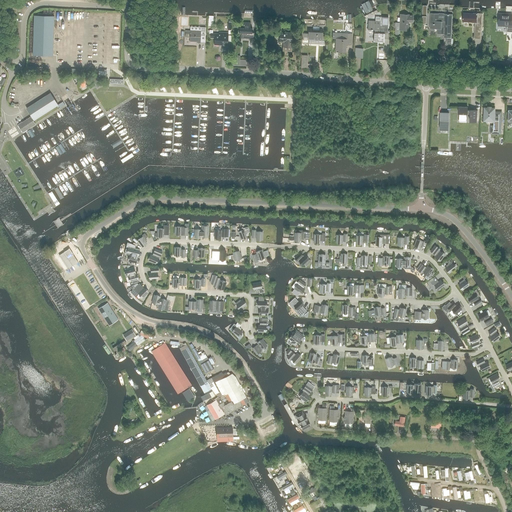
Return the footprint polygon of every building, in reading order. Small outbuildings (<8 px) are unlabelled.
[(430,29),(430,28),(438,29),(437,34),(438,34),(438,33),(441,33),(441,34),(444,34),(444,38),(451,38),(452,14),(445,14),(444,18),(438,18),(439,14),(431,13),(430,29)] [(477,13),(473,13),(463,13),(463,22),(475,23),(474,38),(481,39),(482,13),(477,13)] [(395,22),(395,34),(399,34),(400,30),(407,30),(407,20),(413,20),(413,15),(409,15),(409,14),(400,14),(400,23),(395,22)] [(506,14),(499,14),(498,23),(505,23),(505,25),(507,26),(507,32),(511,32),(511,25),(511,26),(511,17),(511,15),(506,14)] [(34,15),(33,55),(53,56),(54,16),(34,15)] [(368,21),(368,30),(371,30),(371,31),(372,31),(372,30),(376,30),(375,33),(374,33),(374,41),(384,42),(384,33),(387,34),(388,18),(376,17),(376,21),(368,21)] [(239,28),(239,33),(241,33),(241,38),(249,39),(248,40),(254,40),(254,33),(252,33),(252,28),(250,28),(251,23),(244,22),(243,28),(239,28)] [(308,29),(308,43),(316,43),(316,42),(319,43),(322,43),(323,29),(319,29),(319,27),(313,27),(313,29),(308,29)] [(185,37),(190,38),(190,41),(197,42),(197,43),(200,43),(201,30),(190,30),(190,31),(186,31),(185,37)] [(219,34),(210,33),(210,38),(214,38),(214,45),(222,45),(222,47),(227,47),(228,33),(219,32),(219,34)] [(280,32),(279,42),(283,42),(283,51),(291,51),(292,43),(293,33),(280,32)] [(336,48),(336,52),(345,52),(346,44),(351,45),(351,34),(344,34),(344,39),(336,39),(336,43),(333,43),(332,44),(332,47),(333,48),(336,48)] [(355,48),(355,58),(362,58),(363,48),(355,48)] [(33,121),(58,105),(50,93),(26,109),(32,117),(31,118),(30,117),(18,125),(22,133),(35,124),(33,121)] [(459,107),(458,113),(467,114),(467,113),(470,114),(470,122),(477,122),(477,110),(470,110),(467,110),(468,107),(459,107)] [(485,108),(484,120),(494,121),(493,126),(491,126),(491,132),(493,132),(493,133),(501,134),(501,113),(494,112),(495,108),(485,108)] [(449,113),(441,113),(440,130),(448,130),(449,113)] [(203,225),(202,228),(202,230),(195,229),(195,237),(201,238),(201,236),(208,236),(209,226),(208,226),(208,225),(204,225),(203,225)] [(169,234),(169,226),(164,226),(164,229),(158,229),(158,233),(154,233),(154,231),(150,231),(151,235),(154,235),(154,236),(163,237),(164,234),(169,234)] [(181,227),(175,227),(175,235),(181,235),(184,235),(187,235),(187,228),(184,227),(181,227)] [(215,230),(215,238),(221,238),(221,237),(228,237),(229,229),(222,229),(222,230),(215,230)] [(244,230),(238,232),(241,239),(247,237),(244,230)] [(252,230),(252,238),(256,238),(256,240),(262,240),(263,232),(255,232),(255,230),(252,230)] [(295,233),(295,241),(301,241),(301,239),(305,239),(306,232),(302,232),(302,233),(295,233)] [(137,241),(142,247),(147,244),(145,241),(147,241),(145,239),(148,237),(145,233),(142,235),(143,236),(137,241)] [(337,235),(336,243),(342,243),(342,241),(347,241),(347,236),(347,234),(344,234),(344,235),(337,235)] [(368,242),(369,237),(369,235),(365,235),(364,234),(364,236),(356,236),(356,244),(362,244),(362,242),(368,242)] [(376,237),(375,245),(381,245),(381,243),(383,243),(383,244),(386,244),(386,238),(387,238),(387,239),(389,239),(389,235),(386,235),(386,236),(383,236),(383,238),(376,237)] [(398,238),(397,246),(403,246),(403,244),(408,244),(408,237),(405,236),(405,238),(398,238)] [(416,239),(414,247),(419,249),(420,247),(422,248),(424,242),(416,239)] [(435,245),(430,251),(436,256),(435,257),(440,261),(445,255),(439,250),(440,249),(435,245)] [(136,263),(140,249),(129,246),(128,249),(127,255),(130,255),(128,261),(136,263)] [(175,247),(174,255),(181,256),(181,257),(185,257),(185,250),(180,250),(181,248),(175,247)] [(208,253),(208,250),(204,250),(204,249),(198,248),(198,250),(194,250),(193,258),(197,258),(197,256),(204,257),(204,253),(208,253)] [(69,249),(59,255),(67,269),(78,262),(69,249)] [(155,249),(152,256),(150,255),(148,261),(155,264),(158,257),(160,257),(162,252),(155,249)] [(212,252),(212,259),(219,260),(219,263),(225,264),(225,251),(220,250),(220,252),(212,252)] [(257,254),(252,255),(255,262),(258,261),(257,260),(259,260),(260,262),(265,260),(264,258),(262,250),(256,252),(257,254)] [(239,251),(233,252),(235,260),(242,259),(241,253),(239,253),(239,251)] [(298,260),(303,265),(304,264),(306,266),(311,262),(305,255),(303,256),(300,253),(295,258),(297,261),(298,260)] [(357,258),(357,265),(360,265),(360,264),(367,264),(367,256),(361,256),(361,258),(357,258)] [(382,266),(382,264),(389,265),(389,257),(383,256),(383,259),(382,259),(382,258),(379,258),(378,265),(382,266)] [(397,259),(396,267),(402,267),(402,265),(410,266),(410,257),(404,257),(404,260),(403,260),(403,259),(397,259)] [(447,267),(445,268),(449,273),(455,268),(451,262),(452,261),(450,259),(447,262),(448,264),(446,266),(447,267)] [(420,275),(424,277),(428,280),(430,278),(434,274),(431,272),(432,270),(428,266),(427,268),(421,264),(416,270),(421,273),(420,275)] [(136,274),(135,275),(133,268),(125,270),(127,277),(129,276),(130,281),(129,281),(130,285),(133,284),(136,283),(135,281),(138,280),(136,274)] [(151,274),(149,274),(150,280),(158,279),(157,272),(159,272),(158,269),(151,269),(151,274)] [(214,275),(213,280),(211,284),(214,285),(214,287),(224,290),(226,282),(219,280),(220,279),(217,278),(217,276),(214,275)] [(444,285),(441,280),(439,282),(434,276),(432,278),(434,280),(430,282),(432,285),(434,284),(438,290),(444,285)] [(180,279),(173,279),(173,287),(179,287),(179,285),(186,286),(187,278),(180,278),(180,279)] [(195,280),(194,288),(200,288),(200,286),(205,286),(205,279),(202,278),(202,280),(195,280)] [(247,288),(247,280),(235,280),(235,289),(240,289),(240,288),(247,288)] [(294,289),(292,292),(297,296),(300,293),(301,294),(304,289),(303,288),(306,284),(299,280),(298,282),(299,283),(294,289)] [(460,284),(459,285),(462,290),(469,286),(464,280),(459,283),(460,284)] [(253,284),(254,290),(256,289),(257,291),(259,290),(260,293),(264,292),(263,289),(262,289),(261,282),(253,284)] [(320,284),(320,292),(326,293),(326,291),(330,291),(331,283),(327,283),(327,285),(320,284)] [(148,292),(144,288),(143,289),(142,288),(139,284),(138,285),(133,290),(131,292),(135,297),(138,294),(143,298),(148,292)] [(348,286),(347,294),(353,294),(353,292),(361,293),(363,293),(364,285),(361,285),(355,285),(355,286),(348,286)] [(392,294),(392,287),(386,286),(386,288),(379,288),(378,296),(384,296),(384,294),(392,294)] [(406,289),(399,289),(398,297),(404,297),(404,295),(409,295),(412,295),(412,288),(409,288),(406,288),(406,289)] [(474,293),(468,297),(471,302),(472,301),(475,305),(481,301),(479,298),(478,299),(474,293)] [(160,297),(154,295),(152,303),(158,304),(157,307),(164,310),(167,300),(160,298),(160,297)] [(295,297),(289,303),(292,307),(294,305),(298,311),(299,311),(297,312),(301,316),(307,311),(302,306),(304,305),(300,300),(298,301),(295,297)] [(189,309),(195,309),(195,308),(202,308),(203,300),(197,300),(197,302),(189,301),(189,309)] [(240,300),(235,303),(240,310),(246,305),(243,300),(241,301),(240,300)] [(220,301),(210,301),(210,309),(217,309),(217,311),(220,311),(220,301)] [(258,301),(258,307),(261,307),(261,309),(260,309),(260,315),(266,315),(267,315),(268,312),(268,309),(269,309),(269,302),(266,302),(266,301),(258,301)] [(445,305),(442,307),(445,311),(448,308),(450,310),(451,309),(456,314),(461,309),(457,305),(456,306),(455,305),(453,303),(452,304),(449,302),(446,306),(445,305)] [(107,303),(99,308),(110,325),(118,319),(107,303)] [(314,308),(313,312),(316,313),(316,312),(326,314),(328,306),(322,305),(322,307),(317,306),(317,309),(314,308)] [(355,315),(356,308),(348,307),(349,305),(342,305),(342,313),(349,313),(349,315),(355,315)] [(386,316),(385,308),(380,309),(380,307),(374,308),(374,310),(370,310),(371,316),(375,316),(382,315),(383,316),(386,316)] [(395,309),(394,316),(397,317),(397,315),(404,317),(406,309),(400,308),(400,310),(395,309)] [(428,310),(422,310),(422,312),(418,312),(417,316),(413,316),(413,319),(421,319),(421,318),(428,318),(428,310)] [(485,311),(478,315),(481,321),(483,320),(485,324),(490,321),(492,323),(493,322),(490,317),(489,318),(488,316),(491,315),(488,310),(485,312),(485,311)] [(260,318),(260,326),(258,325),(258,331),(266,332),(266,322),(268,322),(268,318),(260,318)] [(464,318),(457,322),(461,329),(460,329),(463,335),(470,331),(466,324),(467,323),(464,318)] [(237,322),(235,325),(237,326),(232,332),(239,336),(242,332),(240,330),(241,329),(239,327),(241,325),(237,322)] [(494,328),(489,332),(491,336),(490,337),(494,342),(500,337),(495,331),(497,330),(494,328)] [(127,341),(135,336),(131,330),(123,335),(127,341)] [(302,335),(296,331),(293,335),(293,334),(289,339),(293,342),(292,343),(295,346),(296,344),(297,345),(301,340),(299,339),(302,335)] [(374,334),(367,334),(367,333),(363,334),(363,336),(361,336),(362,344),(368,344),(368,342),(375,341),(374,334)] [(321,334),(321,335),(320,335),(314,335),(314,343),(320,343),(320,341),(321,341),(321,342),(324,342),(325,336),(325,334),(321,334)] [(339,336),(332,336),(332,344),(338,344),(338,342),(345,342),(345,334),(339,335),(339,336)] [(397,337),(390,338),(391,346),(397,345),(396,342),(398,342),(398,343),(404,342),(403,335),(397,335),(397,337)] [(477,335),(470,338),(472,344),(471,345),(472,348),(479,345),(478,341),(479,340),(477,335)] [(262,339),(257,343),(258,344),(252,348),(257,355),(262,351),(261,350),(267,346),(262,339)] [(296,355),(292,352),(289,349),(286,352),(289,355),(287,358),(290,360),(291,359),(296,363),(301,357),(297,353),(296,355)] [(316,355),(310,353),(308,361),(318,363),(318,365),(321,366),(322,361),(319,361),(320,358),(316,356),(316,355)] [(329,355),(327,363),(330,363),(331,362),(338,364),(340,356),(334,354),(333,356),(329,355)] [(363,356),(362,364),(369,364),(369,365),(373,365),(373,358),(368,358),(369,356),(363,356)] [(207,357),(199,361),(205,373),(213,369),(211,365),(208,359),(207,357)] [(392,357),(386,359),(388,367),(395,364),(396,366),(399,365),(397,358),(392,359),(392,357)] [(416,361),(416,358),(410,358),(410,366),(417,367),(417,368),(423,368),(423,361),(417,360),(417,361),(416,361)] [(483,359),(476,362),(478,365),(479,365),(482,371),(489,367),(487,362),(485,363),(483,359)] [(442,361),(442,369),(449,369),(449,368),(457,368),(457,365),(457,360),(454,360),(451,360),(451,363),(450,363),(450,362),(442,361)] [(249,402),(246,397),(242,389),(241,388),(240,385),(237,379),(236,377),(232,374),(231,374),(230,375),(228,376),(226,373),(223,375),(222,372),(217,375),(220,380),(215,382),(219,389),(222,396),(219,392),(216,394),(218,397),(215,399),(216,400),(207,406),(214,417),(219,414),(220,416),(224,415),(221,410),(223,409),(226,415),(229,413),(229,411),(240,405),(241,406),(242,405),(239,401),(241,400),(243,399),(245,404),(249,402)] [(490,378),(487,379),(490,385),(489,386),(492,392),(495,391),(493,388),(499,384),(498,382),(497,380),(500,379),(497,374),(490,378)] [(304,391),(300,397),(302,399),(301,399),(305,402),(306,401),(310,397),(308,395),(312,389),(314,386),(308,382),(306,385),(303,390),(304,391)] [(415,386),(407,385),(406,393),(412,393),(413,391),(414,392),(420,392),(420,385),(415,384),(415,386)] [(326,386),(325,394),(331,394),(331,393),(336,393),(336,389),(339,389),(339,385),(333,385),(333,386),(326,386)] [(188,401),(195,396),(189,388),(182,392),(188,401)] [(474,389),(471,389),(471,391),(463,390),(463,398),(469,399),(469,397),(474,397),(474,389)] [(212,391),(201,397),(203,402),(204,401),(215,395),(212,391)] [(318,408),(318,413),(316,413),(316,417),(318,417),(318,420),(325,420),(326,409),(318,408)] [(337,422),(337,419),(339,419),(339,415),(337,415),(337,410),(330,410),(329,421),(337,422)] [(310,426),(307,421),(304,415),(303,416),(300,412),(294,416),(295,419),(297,418),(300,424),(303,430),(305,429),(308,427),(310,426)] [(345,412),(345,423),(352,423),(353,412),(345,412)] [(373,420),(373,415),(363,415),(362,420),(365,420),(364,424),(370,424),(370,420),(373,420)] [(395,421),(395,425),(403,427),(405,417),(400,417),(399,422),(395,421)] [(430,419),(430,422),(432,422),(431,425),(438,426),(438,428),(441,428),(442,421),(433,420),(433,419),(430,419)] [(225,428),(219,428),(219,437),(226,437),(233,436),(232,428),(232,429),(229,429),(229,428),(225,428)] [(287,462),(288,465),(299,460),(297,456),(287,462)] [(279,461),(270,466),(272,470),(281,464),(279,461)] [(474,470),(476,475),(479,474),(480,477),(483,476),(478,463),(474,465),(476,469),(474,470)] [(297,480),(307,476),(303,466),(298,468),(301,473),(295,476),(297,480)] [(285,472),(277,477),(279,480),(287,475),(285,472)] [(303,479),(308,488),(313,486),(308,477),(303,479)] [(291,482),(282,487),(286,493),(290,491),(290,490),(292,489),(291,487),(293,486),(291,482)] [(431,484),(431,495),(441,495),(441,484),(431,484)] [(297,494),(287,500),(289,503),(299,498),(297,494)]
